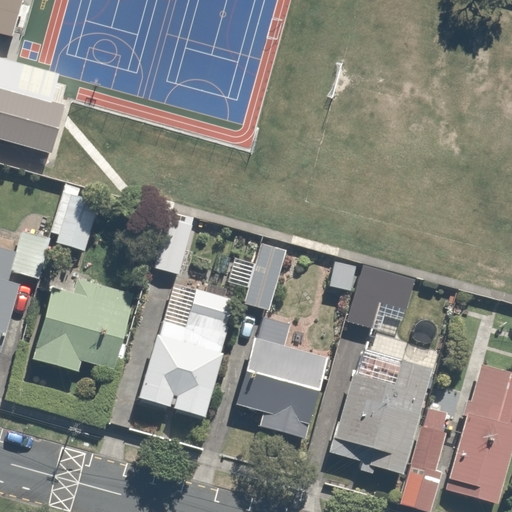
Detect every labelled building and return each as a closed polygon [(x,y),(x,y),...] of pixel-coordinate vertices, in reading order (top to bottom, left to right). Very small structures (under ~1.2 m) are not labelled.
[(0,0),(0,31),(13,35),(22,0),(0,0)] [(0,142),(47,156),(61,107),(48,103),(55,75),(0,59),(0,142)] [(85,256),(97,206),(62,198),(51,248),(85,256)] [(179,280),(193,225),(163,218),(150,273),(179,280)] [(48,236),(15,228),(4,274),(36,282),(48,236)] [(353,267),(317,260),(312,289),(348,296),(353,267)] [(274,272),(247,265),(236,310),(264,316),(274,272)] [(375,305),(403,311),(410,280),(356,268),(344,323),(369,329),(375,305)] [(77,364),(91,367),(89,374),(109,379),(111,372),(131,293),(75,279),(71,295),(44,287),(25,361),(74,374),(77,364)] [(0,334),(15,286),(0,281),(0,334)] [(233,300),(189,288),(181,317),(160,311),(135,401),(201,419),(233,300)] [(253,431),(302,441),(321,355),(278,345),(282,330),(256,324),(253,338),(247,337),(231,409),(256,415),(253,431)] [(401,363),(359,353),(353,377),(344,375),(323,462),(401,481),(428,370),(401,363)] [(511,375),(477,366),(442,490),(493,504),(511,435),(511,375)] [(456,410),(424,402),(398,502),(429,510),(456,410)]
